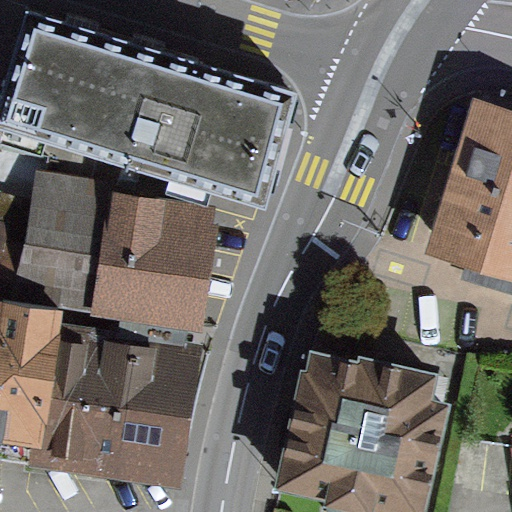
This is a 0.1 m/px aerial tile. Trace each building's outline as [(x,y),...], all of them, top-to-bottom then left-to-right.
[(0,125),(50,141),(165,176),(170,161),(260,189),(296,70),(66,0),(20,0),(0,67),(0,108),(4,110),(0,123),(0,125)] [(288,0),(320,32),(352,0),(288,0)] [(511,308),(511,114),(475,103),(427,258),(468,271),(461,293),(511,308)] [(0,284),(19,288),(50,141),(0,125),(0,284)] [(50,141),(19,288),(63,295),(199,316),(218,195),(162,187),(165,176),(50,141)] [(0,447),(10,449),(14,427),(29,430),(42,432),(61,310),(63,295),(19,288),(0,284),(0,447)] [(101,316),(61,310),(42,432),(29,430),(25,452),(178,476),(200,339),(100,323),(101,316)] [(273,472),(328,484),(323,505),(354,511),(365,511),(370,493),(424,505),(453,379),(435,375),(438,362),(305,332),(273,472)]
